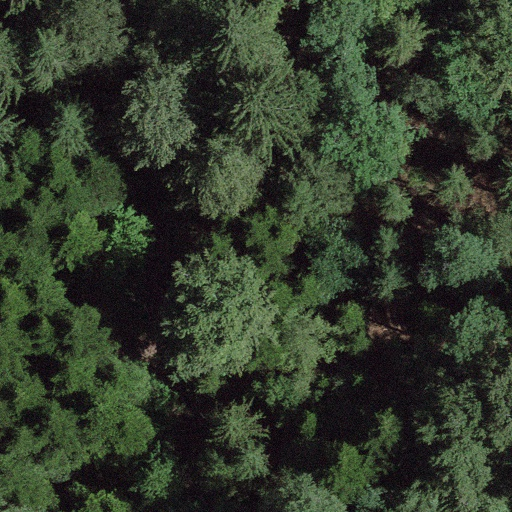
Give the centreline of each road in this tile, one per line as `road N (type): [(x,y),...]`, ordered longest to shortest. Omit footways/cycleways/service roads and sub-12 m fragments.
road 1 (track): [(194,511),(174,381),(141,0)]
road 2 (track): [(0,438),(94,511)]
